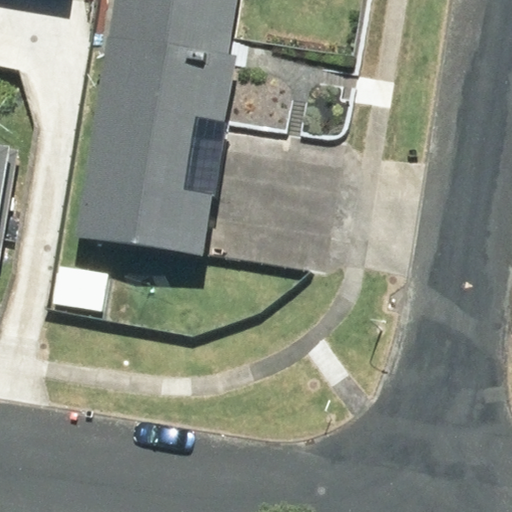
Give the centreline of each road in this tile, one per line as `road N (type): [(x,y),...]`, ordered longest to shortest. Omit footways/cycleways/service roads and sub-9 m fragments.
road 1 (residential): [(428,511),(511,0)]
road 2 (residential): [(271,511),(0,467)]
